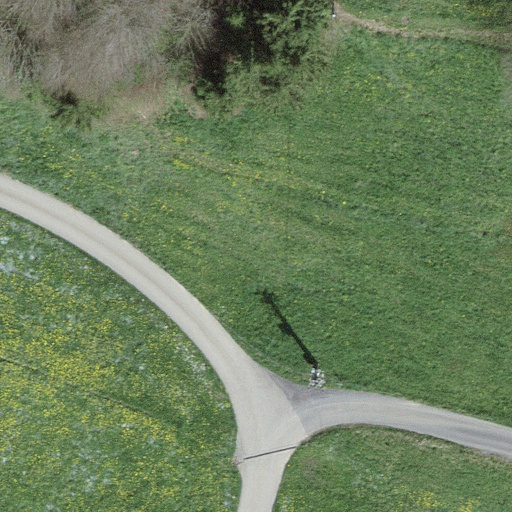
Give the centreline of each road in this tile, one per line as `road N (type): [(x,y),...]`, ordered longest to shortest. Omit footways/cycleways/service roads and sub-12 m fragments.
road 1 (unclassified): [(260,419),(237,370),(159,286),(67,220),(0,189)]
road 2 (unclassified): [(260,419),(382,409),(511,442)]
